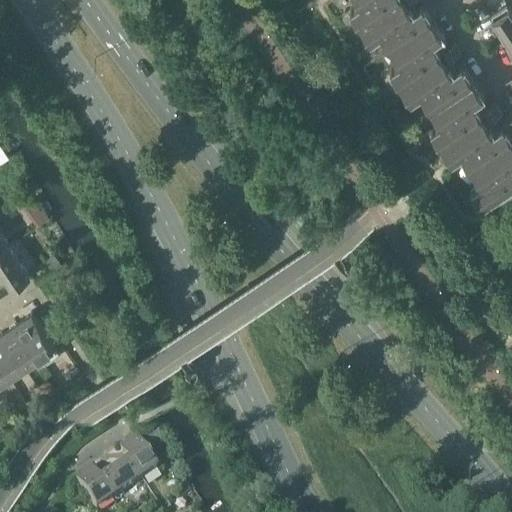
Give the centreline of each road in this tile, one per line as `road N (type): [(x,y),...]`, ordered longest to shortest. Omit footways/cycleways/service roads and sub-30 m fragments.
road 1 (tertiary): [(509,511),(199,154),(86,0)]
road 2 (tertiary): [(28,0),(107,117),(302,511)]
